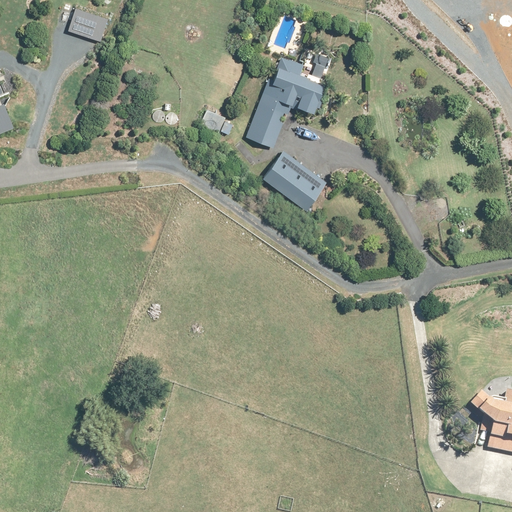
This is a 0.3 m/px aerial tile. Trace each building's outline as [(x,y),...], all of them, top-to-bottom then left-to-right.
[(77,7),(76,10),(67,7),(62,20),(71,24),(69,30),(102,41),(110,18),(77,7)] [(303,73),(306,65),(283,57),(274,80),(270,78),(248,136),(276,147),(292,104),(296,105),(299,94),(305,96),(301,107),(320,113),(331,83),(303,73)] [(0,134),(18,127),(8,103),(0,105),(0,134)] [(229,117),(208,108),(200,126),(220,135),(221,131),(230,135),(235,125),(227,121),(229,117)] [(153,114),(153,117),(153,118),(153,119),(153,120),(154,120),(154,121),(155,122),(156,122),(156,123),(157,123),(158,123),(159,123),(160,123),(161,123),(162,123),(163,123),(164,122),(165,121),(166,120),(166,121),(166,122),(166,123),(167,123),(167,124),(168,124),(168,125),(169,125),(170,125),(170,126),(171,126),(172,126),(173,126),(174,126),(174,125),(175,125),(176,125),(176,124),(177,124),(177,123),(178,122),(178,121),(178,120),(178,119),(178,118),(178,117),(178,116),(178,115),(177,115),(177,114),(176,113),(175,113),(175,112),(174,112),(173,112),(172,112),(171,112),(170,112),(169,112),(168,113),(167,113),(167,114),(166,114),(166,115),(166,114),(165,113),(165,112),(164,112),(164,111),(163,111),(163,110),(162,110),(161,110),(160,110),(159,110),(158,110),(157,110),(156,110),(156,111),(155,111),(154,112),(154,113),(153,114)] [(328,181),(285,150),(264,178),(307,210),(328,181)] [(511,452),(511,390),(508,390),(507,399),(501,398),(499,397),(485,388),(472,401),(474,403),(476,405),(478,408),(480,410),(483,412),(485,413),(487,415),(490,417),(492,418),(495,420),(490,450),(511,452)]
